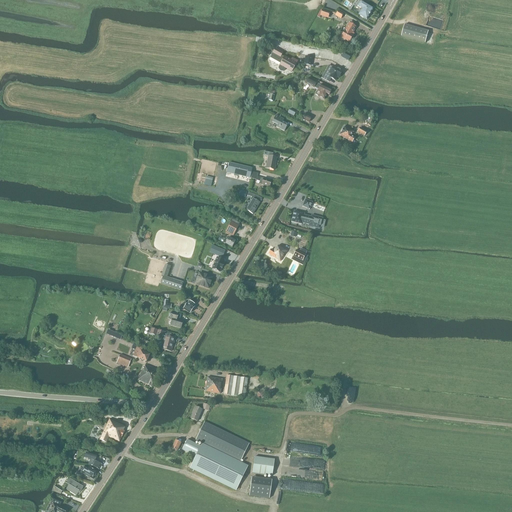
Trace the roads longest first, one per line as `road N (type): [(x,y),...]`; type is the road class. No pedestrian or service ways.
road 1 (tertiary): [(151,406),(393,0)]
road 2 (track): [(511,425),(347,410),(291,415),(272,502),(192,474)]
road 3 (tertiary): [(151,406),(0,392)]
road 4 (tertiary): [(83,511),(151,406)]
